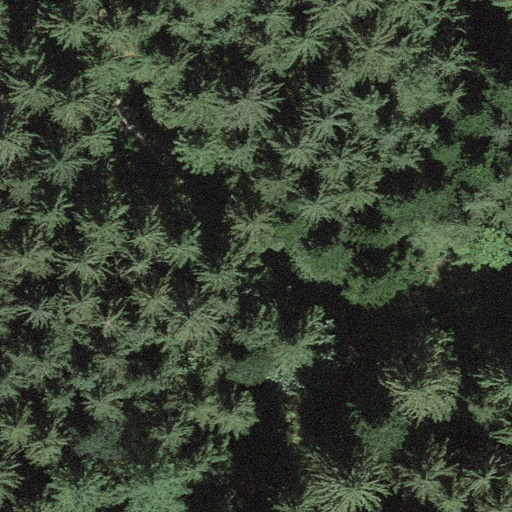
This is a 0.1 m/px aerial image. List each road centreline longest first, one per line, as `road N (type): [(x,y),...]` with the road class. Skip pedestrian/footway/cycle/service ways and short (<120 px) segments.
road 1 (track): [(389,318),(52,0)]
road 2 (track): [(198,511),(389,318),(511,250)]
